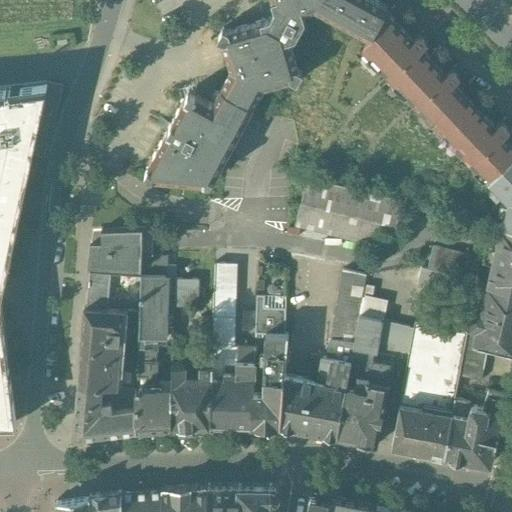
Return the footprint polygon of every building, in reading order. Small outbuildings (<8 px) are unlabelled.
[(315,8),(319,0),(273,0),(276,8),(271,17),(229,30),(223,27),(218,37),(223,40),(232,69),(222,88),(253,105),(254,104),(254,103),(260,92),(261,91),(260,91),(263,86),(280,81),(281,81),(281,80),(292,77),(297,80),(303,70),(298,67),(295,56),(295,55),(294,55),(289,38),(296,36),(305,18),(303,12),(315,8)] [(319,0),(315,8),(330,16),(331,17),(332,17),(347,25),(348,26),(348,25),(363,33),(363,34),(364,34),(368,36),(368,37),(369,37),(369,38),(370,37),(387,5),(381,3),(381,2),(380,2),(376,0),(319,0)] [(413,40),(385,11),(388,6),(387,5),(370,37),(370,38),(369,38),(363,49),(365,50),(368,45),(383,61),(381,68),(391,77),(427,43),(419,35),(413,40)] [(445,74),(422,49),(427,44),(427,43),(391,77),(392,78),(396,74),(409,88),(407,95),(424,113),(431,111),(438,118),(433,122),(434,123),(465,94),(454,83),(460,77),(451,68),(445,74)] [(0,422),(14,423),(17,423),(2,299),(9,263),(49,81),(0,88),(0,422)] [(221,88),(213,104),(196,95),(189,91),(185,98),(145,172),(148,177),(205,182),(205,181),(211,182),(213,177),(214,177),(253,105),(222,88),(221,88)] [(465,94),(434,123),(435,124),(440,120),(450,130),(458,139),(456,145),(476,167),(483,165),(491,174),(487,178),(488,179),(511,155),(511,143),(504,135),(510,130),(501,121),(496,126),(465,94)] [(511,155),(488,179),(508,200),(502,225),(511,227),(511,155)] [(402,200),(306,177),(295,224),(374,243),(378,228),(394,232),(402,200)] [(511,227),(502,225),(488,283),(511,289),(511,227)] [(143,227),(101,229),(102,241),(92,241),(90,266),(111,268),(141,269),(141,257),(141,255),(142,255),(143,227)] [(440,248),(433,246),(428,268),(435,270),(440,248)] [(481,258),(440,248),(435,270),(473,280),(476,280),(481,258)] [(165,256),(141,257),(141,269),(141,270),(140,309),(139,337),(144,337),(162,337),(165,256)] [(235,264),(215,264),(213,317),(234,318),(235,264)] [(111,268),(90,266),(87,306),(108,307),(111,268)] [(435,270),(428,268),(422,266),(417,284),(469,297),(473,280),(435,270)] [(141,269),(111,268),(108,307),(125,308),(140,309),(141,270),(141,269)] [(344,269),(331,338),(354,342),(359,314),(367,274),(344,269)] [(198,280),(176,279),(175,305),(197,306),(198,280)] [(475,305),(511,314),(511,289),(488,283),(481,282),(475,305)] [(286,308),(265,307),(265,295),(257,295),(255,333),(266,334),(264,391),(253,391),(252,424),(281,425),(284,374),(287,334),(285,333),(286,308)] [(511,314),(475,305),(474,310),(475,310),(471,326),(477,327),(476,332),(473,342),(488,346),(511,351),(511,314)] [(87,306),(85,306),(78,383),(103,385),(118,386),(121,354),(125,308),(108,307),(87,306)] [(382,319),(359,314),(354,342),(353,348),(374,352),(375,352),(382,319)] [(213,317),(200,317),(200,337),(213,337),(213,317)] [(234,318),(213,317),(213,337),(212,363),(212,375),(212,376),(212,377),(224,378),(224,372),(237,372),(236,360),(233,360),(234,318)] [(401,324),(385,320),(381,342),(398,344),(401,325),(401,324)] [(467,330),(415,320),(414,328),(409,351),(400,402),(451,412),(454,397),(455,397),(459,374),(467,330)] [(414,328),(401,325),(398,344),(397,349),(409,351),(414,328)] [(476,332),(467,330),(459,374),(482,379),(488,346),(473,342),(476,332)] [(158,343),(144,342),(144,337),(139,337),(138,347),(138,356),(137,386),(156,385),(158,343)] [(323,355),(318,380),(308,378),(284,374),(281,425),(337,436),(347,382),(353,348),(354,342),(331,338),(327,356),(323,355)] [(254,347),(237,346),(236,360),(237,372),(224,372),(224,378),(212,377),(211,423),(252,424),(253,391),(254,361),(254,347)] [(374,352),(353,348),(347,382),(356,384),(358,376),(367,378),(370,362),(372,362),(374,352)] [(323,355),(313,353),(308,378),(318,380),(323,355)] [(138,356),(121,354),(118,386),(137,387),(137,386),(138,356)] [(370,362),(367,378),(358,376),(356,384),(347,382),(337,436),(336,436),(376,444),(376,443),(379,444),(379,442),(377,441),(391,366),(372,362),(370,362)] [(201,375),(185,375),(185,363),(173,363),(173,384),(171,426),(211,423),(212,377),(212,376),(212,375),(212,363),(201,363),(201,375)] [(78,383),(73,436),(135,428),(136,404),(113,407),(112,398),(103,399),(103,385),(78,383)] [(156,385),(137,386),(137,387),(136,404),(135,428),(171,426),(173,384),(156,385)] [(449,425),(498,437),(500,428),(502,418),(504,412),(503,412),(508,394),(488,389),(484,405),(473,403),(472,404),(469,400),(455,397),(454,397),(451,412),(449,425)] [(451,412),(400,402),(392,446),(443,456),(443,455),(449,425),(451,412)] [(498,437),(449,425),(443,455),(444,455),(446,456),(468,460),(491,464),(491,463),(493,456),(495,447),(498,437)] [(207,511),(208,483),(163,486),(162,511),(207,511)] [(244,483),(208,483),(207,511),(275,511),(280,483),(244,483)] [(122,489),(122,511),(162,511),(163,486),(122,489)] [(122,511),(122,489),(90,493),(92,511),(122,511)] [(322,511),(312,492),(307,511),(322,511)] [(312,492),(322,511),(341,511),(344,498),(312,492)] [(92,511),(90,493),(58,498),(56,511),(92,511)] [(376,511),(378,505),(344,498),(341,511),(376,511)]
